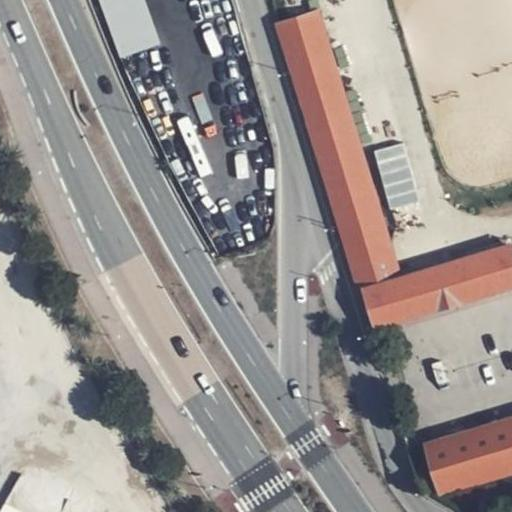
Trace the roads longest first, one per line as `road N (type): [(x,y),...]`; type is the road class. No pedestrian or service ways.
road 1 (primary): [(3,0),(134,288),(284,511)]
road 2 (primary): [(296,417),(149,171),(73,0)]
road 3 (unclassified): [(423,511),(305,150)]
road 4 (unknown): [(361,0),(433,215),(453,234),(511,237)]
road 5 (primary): [(296,417),(305,150)]
road 6 (residential): [(511,318),(410,346),(430,413),(511,391)]
road 7 (unknown): [(84,386),(20,283),(0,222)]
road 8 (unclassified): [(305,150),(254,0)]
road 9 (unknown): [(161,511),(84,386)]
